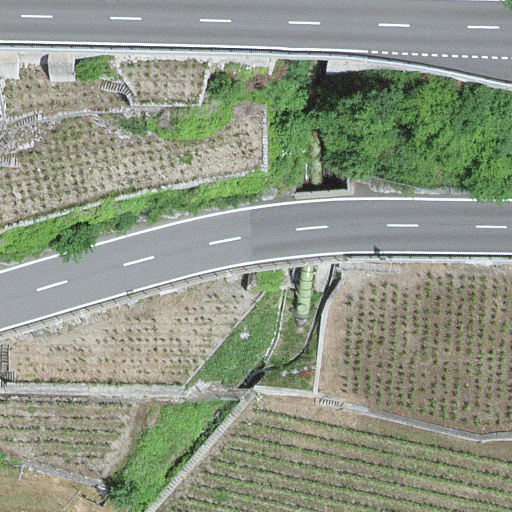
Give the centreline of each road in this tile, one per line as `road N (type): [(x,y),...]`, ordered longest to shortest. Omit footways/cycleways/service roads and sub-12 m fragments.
road 1 (primary): [(511,227),(381,226),(250,238),(0,299)]
road 2 (primary): [(0,16),(511,29)]
